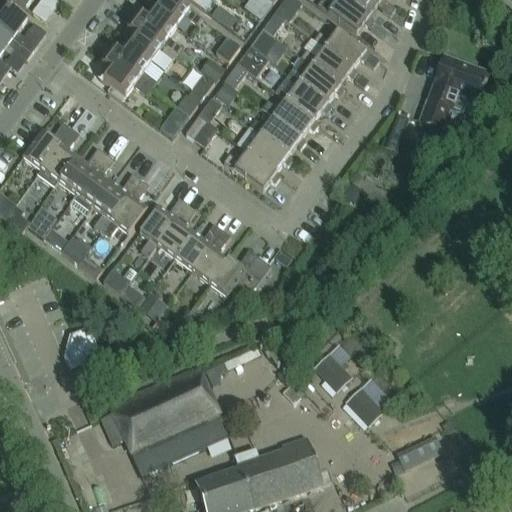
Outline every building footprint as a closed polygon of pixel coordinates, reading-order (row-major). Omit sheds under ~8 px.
[(6,0),(24,12),(33,0),(6,0)] [(49,0),(43,0),(41,4),(54,13),(59,7),(49,0)] [(202,23),(170,0),(153,0),(157,3),(150,13),(176,31),(183,21),(196,30),(202,23)] [(183,0),(204,15),(210,6),(202,0),(183,0)] [(286,25),(299,7),(288,0),(286,0),(275,16),(284,23),(286,25)] [(373,24),(368,20),(340,0),(333,10),(322,2),(316,10),(355,38),(363,28),(367,31),(373,24)] [(394,13),(381,3),(376,0),(339,0),(340,0),(368,20),(376,10),(389,20),(394,13)] [(16,37),(26,24),(0,4),(0,34),(31,58),(36,51),(16,37)] [(176,31),(150,13),(143,22),(137,18),(131,26),(176,58),(181,51),(168,42),(176,31)] [(271,41),(284,23),(275,16),(262,34),(271,41)] [(245,20),(234,34),(244,41),(254,27),(245,20)] [(124,47),(150,66),(163,76),(176,58),(131,26),(126,33),(131,38),(124,47)] [(0,34),(0,58),(7,50),(26,64),(31,58),(0,34)] [(277,46),(271,41),(262,34),(249,52),(264,63),(277,46)] [(378,65),(337,35),(329,45),(319,37),(313,45),(323,53),(352,73),(359,63),(373,73),(378,65)] [(150,66),(124,47),(117,57),(111,53),(106,61),(150,93),(155,86),(142,76),(150,66)] [(268,66),(264,63),(249,52),(235,69),(245,76),(255,84),(268,66)] [(356,76),(352,73),(323,53),(316,62),(306,55),(300,62),(339,91),(347,80),(351,84),(356,76)] [(150,93),(106,61),(100,68),(106,72),(98,83),(110,91),(106,96),(120,106),(132,91),(145,100),(150,93)] [(343,94),(339,91),(300,62),(297,63),(292,69),(293,72),(287,80),(298,88),(298,87),(326,108),(334,98),(338,101),(343,94)] [(434,88),(428,104),(448,112),(460,116),(466,100),(479,104),(488,79),(443,62),(434,88)] [(213,66),(204,78),(214,85),(223,73),(213,66)] [(233,93),(245,76),(235,69),(223,86),(233,93)] [(253,89),(266,99),(277,84),(263,74),(253,89)] [(190,96),(192,98),(201,104),(213,86),(203,79),(190,96)] [(331,111),(326,108),(298,87),(298,88),(287,80),(274,97),(285,105),(313,125),(321,115),(325,118),(331,111)] [(223,86),(214,99),(223,106),(233,93),(223,86)] [(188,121),(201,104),(192,98),(180,115),(188,121)] [(210,103),(203,114),(212,121),(220,110),(210,103)] [(428,104),(420,125),(441,133),(448,112),(428,104)] [(318,128),(313,125),(285,105),(278,114),(267,107),(261,114),(272,122),(301,143),(308,133),(312,136),(318,128)] [(397,117),(384,153),(395,157),(408,121),(397,117)] [(198,121),(184,138),(194,145),(207,127),(198,121)] [(305,146),(301,143),(272,122),(265,132),(254,124),(248,132),(259,139),(288,160),(295,150),(299,153),(305,146)] [(40,175),(70,133),(61,127),(50,142),(41,135),(22,161),(40,175)] [(217,134),(207,127),(194,145),(203,152),(217,134)] [(170,129),(164,137),(172,143),(178,135),(170,129)] [(292,163),(288,160),(259,139),(248,132),(236,149),(246,157),(275,177),(282,167),(287,171),(292,163)] [(57,187),(76,161),(67,154),(78,139),(70,133),(40,175),(36,179),(53,192),(57,187)] [(74,200),(105,159),(96,153),(85,168),(76,161),(57,187),(74,200)] [(412,181),(419,162),(396,155),(390,174),(412,181)] [(279,181),(275,177),(246,157),(239,167),(228,159),(223,166),(262,195),(269,185),(274,188),(279,181)] [(92,213),(111,187),(102,180),(113,165),(105,159),(74,200),(68,208),(86,221),(92,213)] [(101,237),(139,185),(131,178),(120,193),(111,187),(92,213),(101,220),(93,231),(101,237)] [(127,239),(146,213),(137,206),(148,191),(139,185),(101,237),(109,243),(117,232),(127,239)] [(30,221),(45,199),(31,190),(16,212),(30,221)] [(0,198),(0,220),(3,223),(9,215),(14,209),(0,198)] [(156,250),(186,209),(178,203),(167,218),(158,211),(138,237),(149,245),(141,257),(148,262),(156,250)] [(173,263),(193,237),(184,230),(195,215),(186,209),(156,250),(173,263)] [(27,229),(9,215),(3,223),(21,236),(27,229)] [(256,220),(250,226),(268,243),(274,237),(256,220)] [(44,241),(27,229),(21,236),(39,249),(44,241)] [(191,276),(221,235),(213,229),(202,244),(193,237),(173,263),(191,276)] [(208,289),(228,263),(219,256),(230,241),(221,235),(191,276),(208,289)] [(61,254),(44,241),(39,249),(56,262),(61,254)] [(71,241),(61,254),(56,262),(73,275),(79,267),(90,252),(77,242),(75,245),(71,241)] [(237,269),(228,263),(208,289),(226,302),(231,296),(239,302),(251,296),(270,271),(248,254),(237,269)] [(281,255),(275,262),(286,271),(292,263),(281,255)] [(97,280),(79,267),(73,275),(91,288),(97,280)] [(128,288),(111,275),(102,286),(120,299),(128,288)] [(144,303),(137,312),(155,325),(167,309),(149,296),(144,303)] [(136,297),(129,306),(137,312),(144,303),(136,297)] [(158,322),(151,332),(160,339),(167,329),(158,322)] [(101,360),(96,350),(95,349),(98,348),(95,340),(92,341),(87,330),(70,338),(64,361),(70,375),(101,360)] [(339,370),(328,358),(313,372),(325,384),(339,370)] [(351,382),(339,370),(325,384),(336,396),(351,382)] [(229,441),(218,417),(199,374),(110,414),(111,418),(100,423),(112,450),(124,444),(140,481),(229,441)] [(290,391),(283,397),(293,408),(300,401),(290,391)] [(372,405),(360,392),(345,406),(357,418),(372,405)] [(368,430),(383,416),(372,405),(357,418),(368,430)] [(246,414),(242,406),(235,410),(229,413),(233,420),(239,417),(246,414)] [(258,463),(255,454),(234,461),(238,473),(195,488),(202,511),(259,511),(322,491),(306,443),(281,451),(282,455),(258,463)] [(402,472),(441,453),(436,443),(397,462),(402,472)]
